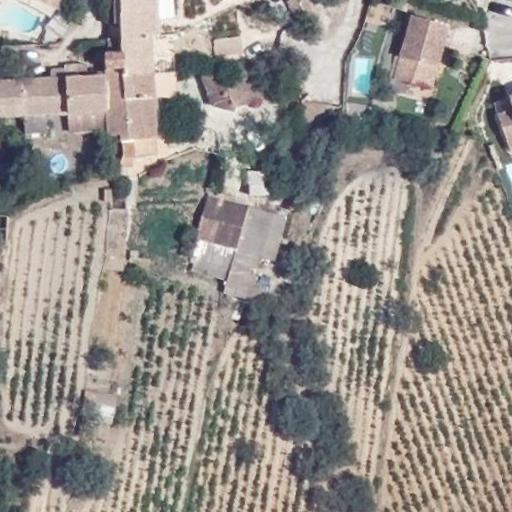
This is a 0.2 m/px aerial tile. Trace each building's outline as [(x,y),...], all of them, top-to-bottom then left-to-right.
[(122,37),(125,39),(148,37),(148,36),(158,34),(156,0),(113,0),(115,26),(120,26),(122,37)] [(410,12),(399,54),(409,57),(403,78),(430,85),(442,40),(447,23),(410,12)] [(455,24),(447,23),(442,40),(451,42),(455,24)] [(243,36),(214,38),(215,56),(244,54),(243,36)] [(106,76),(151,72),(149,37),(148,37),(125,39),(108,39),(108,42),(104,42),(105,58),(106,76)] [(105,58),(104,42),(94,43),(94,58),(105,58)] [(409,57),(399,54),(393,75),(403,78),(409,57)] [(353,59),(347,92),(366,95),(372,62),(353,59)] [(249,65),(201,69),(210,105),(233,108),(222,82),(251,70),(249,65)] [(46,115),(108,110),(106,76),(86,77),(85,66),(65,67),(66,78),(0,81),(0,107),(24,106),(25,115),(25,135),(48,134),(46,115)] [(222,82),(233,108),(261,97),(251,70),(222,82)] [(122,132),(121,137),(123,157),(119,157),(120,168),(131,167),(130,158),(156,156),(152,98),(174,97),(172,71),(151,72),(106,76),(108,110),(108,133),(122,132)] [(511,92),(508,94),(511,107),(495,113),(508,146),(511,144),(511,92)] [(0,116),(25,115),(24,106),(0,107),(0,116)] [(262,255),(275,257),(283,216),(278,215),(201,202),(192,245),(196,246),(190,278),(230,283),(227,298),(254,302),(262,255)] [(123,268),(130,209),(107,207),(104,231),(103,247),(101,266),(123,268)] [(84,389),(79,419),(110,425),(116,394),(84,389)]
